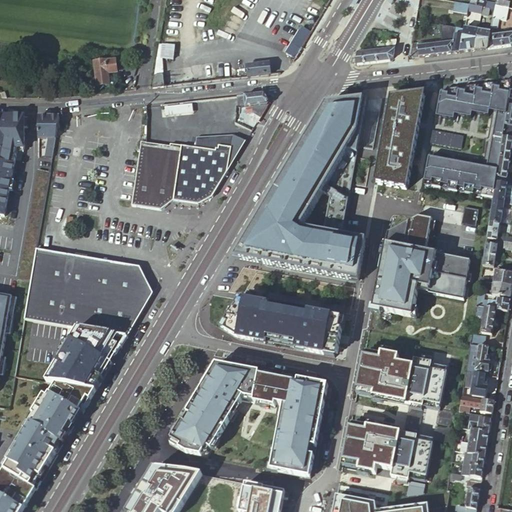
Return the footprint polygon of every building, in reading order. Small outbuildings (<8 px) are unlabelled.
[(470,0),(469,6),(482,8),(490,10),(495,11),(495,6),(508,9),(509,3),(497,0),(496,5),(486,3),(486,0),(470,0)] [(482,8),(469,6),(455,3),(453,12),(467,15),(468,12),(473,13),(481,15),(482,8)] [(506,21),(508,9),(495,6),(495,11),(493,19),(499,20),(506,21)] [(490,10),(482,8),(481,15),(488,17),(490,10)] [(307,17),(301,27),(311,33),(317,23),(307,17)] [(285,54),(295,60),(311,33),(301,27),(285,54)] [(451,54),(456,29),(448,27),(447,44),(418,47),(418,44),(411,44),(409,56),(412,59),(451,54)] [(460,53),(475,51),(478,31),(469,29),(465,28),(464,28),(464,30),(460,53)] [(464,30),(461,30),(456,29),(451,54),(460,53),(464,30)] [(478,31),(475,51),(488,50),(490,38),(490,33),(478,31)] [(511,34),(490,38),(488,50),(511,47),(511,45),(511,31),(511,32),(511,34)] [(377,52),(358,54),(357,54),(357,55),(356,64),(355,65),(355,66),(389,62),(392,59),(395,42),(376,44),(377,52)] [(175,46),(162,44),(160,56),(173,59),(175,46)] [(155,70),(152,89),(207,83),(269,75),(267,64),(245,67),(246,69),(241,69),(240,60),(155,70)] [(115,62),(94,64),(96,91),(109,90),(108,78),(117,78),(115,62)] [(509,89),(510,82),(500,83),(500,88),(492,87),(492,84),(483,85),(483,90),(475,89),(475,86),(465,87),(466,92),(457,91),(457,88),(448,89),(448,94),(439,93),(435,118),(452,121),(453,116),(470,119),(471,114),(487,117),(488,112),(495,114),(485,169),(427,158),(423,183),(430,184),(430,187),(438,189),(439,186),(447,187),(446,190),(455,192),(455,189),(463,190),(462,193),(471,195),(472,192),(479,193),(479,196),(492,198),(494,182),(498,156),(502,131),(506,106),(507,98),(508,93),(509,89)] [(424,91),(390,95),(374,183),(407,189),(424,91)] [(250,95),(236,96),(234,114),(238,115),(240,107),(244,107),(245,107),(250,107),(251,113),(259,118),(269,102),(263,93),(250,95)] [(340,237),(367,98),(346,101),(346,103),(324,106),(239,248),(266,266),(355,283),(362,241),(340,237)] [(192,103),(164,103),(164,112),(192,112),(192,103)] [(506,106),(502,131),(511,132),(511,106),(511,107),(506,106)] [(24,149),(23,117),(0,117),(0,214),(4,215),(17,150),(24,149)] [(52,158),(59,117),(48,117),(40,117),(37,117),(37,136),(37,138),(47,139),(44,156),(52,158)] [(511,132),(502,131),(498,156),(509,158),(511,140),(511,132)] [(432,132),(430,145),(459,150),(462,137),(432,132)] [(196,139),(194,149),(212,153),(216,153),(217,148),(229,150),(231,135),(196,139)] [(229,150),(225,174),(245,141),(231,135),(229,150)] [(172,201),(198,204),(211,197),(225,174),(229,150),(217,148),(216,153),(212,153),(194,149),(169,144),(168,147),(147,143),(145,143),(140,142),(132,207),(161,211),(172,201)] [(498,156),(494,182),(505,184),(505,178),(506,179),(509,158),(498,156)] [(49,159),(42,158),(39,172),(47,174),(49,159)] [(492,198),(491,202),(503,204),(506,184),(505,184),(494,182),(492,198)] [(511,185),(506,184),(503,204),(511,205),(511,185)] [(198,204),(206,205),(211,197),(198,204)] [(170,212),(172,201),(161,211),(170,212)] [(491,202),(488,222),(499,223),(500,224),(503,208),(511,209),(511,212),(511,205),(503,204),(491,202)] [(478,210),(464,207),(461,224),(475,227),(478,210)] [(431,219),(417,216),(387,233),(372,309),(412,317),(417,292),(463,301),(470,261),(425,252),(431,219)] [(488,222),(485,239),(511,243),(511,238),(501,237),(501,238),(497,237),(499,223),(488,222)] [(511,243),(485,239),(481,266),(493,268),(496,249),(511,251),(511,243)] [(36,252),(24,321),(126,338),(153,294),(149,288),(143,276),(139,268),(36,252)] [(482,278),(482,282),(511,287),(511,284),(511,273),(494,271),(492,281),(490,281),(491,280),(482,278)] [(150,273),(143,276),(149,288),(156,284),(150,273)] [(490,296),(510,299),(511,287),(482,282),(481,284),(490,286),(490,285),(492,285),(490,295),(490,296)] [(212,292),(201,315),(215,321),(226,299),(212,292)] [(0,365),(12,299),(0,296),(0,365)] [(237,339),(338,358),(346,319),(238,299),(220,329),(237,339)] [(495,310),(508,312),(509,301),(496,299),(496,303),(487,302),(487,304),(476,302),(475,307),(495,310)] [(495,310),(475,307),(473,319),(476,320),(477,317),(482,318),(480,334),(491,336),(495,310)] [(472,335),(471,343),(484,345),(485,337),(472,335)] [(21,336),(15,372),(45,378),(44,383),(60,385),(61,381),(62,381),(65,364),(41,359),(45,340),(21,336)] [(469,345),(465,372),(474,374),(474,371),(487,373),(487,372),(490,372),(491,364),(491,363),(490,363),(489,363),(489,362),(488,362),(489,357),(486,357),(487,348),(469,345)] [(363,355),(356,389),(374,393),(373,397),(422,407),(423,402),(441,406),(448,372),(431,368),(432,362),(415,358),(413,365),(398,362),(399,355),(382,352),(380,359),(363,355)] [(89,366),(70,362),(67,380),(86,383),(87,376),(90,374),(91,369),(89,367),(89,366)] [(283,406),(270,471),(309,479),(327,386),(215,365),(169,444),(186,455),(206,459),(241,401),(275,408),(276,405),(283,406)] [(465,372),(463,380),(473,382),(470,396),(484,399),(485,388),(482,388),(484,376),(474,374),(465,372)] [(57,403),(65,404),(86,407),(93,395),(66,390),(65,397),(58,396),(57,403)] [(56,419),(65,404),(57,403),(11,395),(8,411),(56,419)] [(493,403),(473,400),(472,405),(480,407),(479,413),(491,415),(493,403)] [(86,407),(65,404),(56,419),(54,422),(71,432),(86,407)] [(467,430),(470,430),(488,433),(490,421),(478,419),(478,423),(469,422),(467,430)] [(49,430),(41,443),(58,453),(63,446),(71,432),(54,422),(49,430)] [(342,462),(359,465),(358,472),(376,475),(377,468),(392,471),(391,478),(409,481),(410,475),(427,478),(433,444),(416,441),(417,436),(366,427),(365,431),(349,428),(342,462)] [(488,433),(470,430),(468,444),(486,446),(488,433)] [(0,470),(0,473),(34,494),(51,466),(34,456),(15,443),(0,470)] [(34,456),(51,466),(58,453),(41,443),(34,456)] [(467,454),(484,457),(486,446),(468,444),(467,454)] [(467,454),(463,453),(461,465),(483,468),(484,457),(467,454)] [(467,477),(481,479),(483,468),(461,465),(460,476),(467,477)] [(123,511),(184,511),(206,477),(148,468),(123,511)] [(0,511),(23,511),(27,506),(24,504),(26,500),(29,502),(34,494),(0,473),(0,511)] [(481,479),(467,477),(466,482),(467,483),(480,485),(481,479)] [(463,509),(476,511),(480,485),(467,483),(463,505),(460,505),(460,507),(463,508),(463,509)] [(283,511),(285,505),(287,492),(246,484),(240,511),(283,511)] [(335,497),(332,511),(427,511),(427,508),(379,511),(375,511),(375,504),(335,497)]
